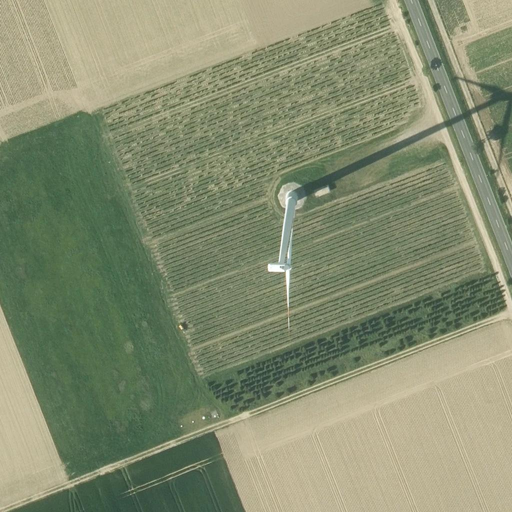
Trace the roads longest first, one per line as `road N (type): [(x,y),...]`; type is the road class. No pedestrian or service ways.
road 1 (track): [(0,511),(511,312)]
road 2 (tertiary): [(511,263),(410,0)]
road 3 (track): [(430,0),(511,213)]
road 4 (track): [(308,188),(443,132)]
road 5 (track): [(392,0),(443,132)]
